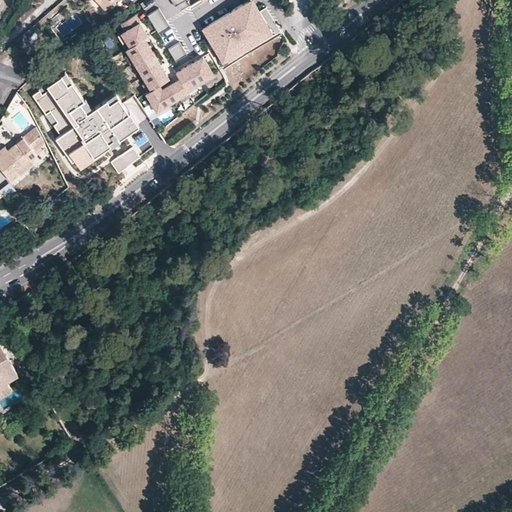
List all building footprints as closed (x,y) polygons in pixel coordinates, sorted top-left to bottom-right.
[(96,0),(107,11),(117,3),(115,2),(113,0),(96,0)] [(273,35),(259,11),(256,6),(253,8),(248,0),(203,28),(223,61),(260,38),(262,42),(273,35)] [(280,31),(266,7),(259,11),(273,35),(280,31)] [(163,14),(159,8),(147,15),(151,21),(163,14)] [(148,35),(135,14),(121,23),(125,30),(122,33),(130,47),(144,38),(148,35)] [(155,27),(166,20),(163,14),(151,21),(155,27)] [(159,33),(170,26),(166,20),(155,27),(159,33)] [(152,52),(144,38),(130,47),(126,49),(134,63),(152,52)] [(183,47),(179,41),(168,48),(172,55),(183,47)] [(187,54),(183,47),(172,55),(176,61),(187,54)] [(160,65),(152,52),(134,63),(142,76),(160,65)] [(214,74),(203,56),(189,64),(200,82),(214,74)] [(200,82),(189,64),(176,73),(179,78),(187,90),(200,82)] [(169,79),(160,65),(142,76),(151,90),(169,79)] [(69,87),(73,85),(73,84),(66,75),(62,78),(69,87)] [(69,87),(62,78),(48,88),(51,92),(43,97),(41,93),(34,98),(46,116),(51,113),(59,125),(55,127),(62,137),(57,141),(73,164),(75,162),(81,171),(106,154),(104,152),(111,147),(109,145),(118,139),(119,142),(139,128),(131,116),(129,117),(118,100),(109,106),(107,102),(92,112),(87,116),(81,106),(85,103),(73,85),(69,87)] [(187,90),(179,78),(172,83),(162,89),(170,102),(188,92),(187,90)] [(170,102),(162,89),(172,83),(169,79),(151,90),(146,93),(157,111),(170,102)] [(51,92),(48,88),(40,93),(41,93),(43,97),(51,92)] [(109,106),(118,100),(115,95),(106,101),(107,102),(109,106)] [(87,116),(92,112),(85,103),(81,106),(87,116)] [(51,113),(46,116),(49,119),(48,120),(54,128),(55,127),(59,125),(51,113)] [(34,150),(44,141),(36,126),(8,149),(3,154),(0,150),(0,167),(11,181),(19,174),(17,171),(32,158),(37,154),(34,150)] [(109,145),(111,147),(113,150),(121,144),(119,142),(118,139),(109,145)] [(125,153),(132,163),(139,157),(133,148),(125,153)] [(132,163),(125,153),(120,157),(127,167),(132,163)] [(127,167),(120,157),(112,163),(119,174),(127,167)] [(19,174),(34,161),(32,158),(17,171),(19,174)] [(47,205),(58,196),(55,192),(44,201),(47,205)] [(36,238),(23,221),(19,224),(22,229),(19,231),(29,242),(36,238)] [(0,380),(4,378),(17,371),(0,341),(0,380)] [(0,393),(10,388),(4,378),(0,380),(0,393)]
